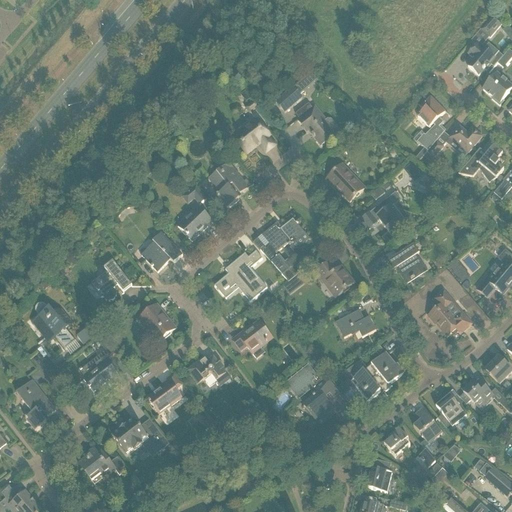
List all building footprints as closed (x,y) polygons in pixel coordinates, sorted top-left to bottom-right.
[(490,39),(503,24),(494,16),(481,31),(490,39)] [(494,59),(485,51),(477,45),(468,55),(474,60),(468,68),(479,77),(483,72),(484,72),(485,71),(486,72),(491,66),(493,68),(503,57),(499,54),(494,59)] [(503,70),(511,59),(511,53),(509,51),(497,65),(503,70)] [(502,102),(511,90),(511,87),(497,75),(483,91),(492,99),(492,100),(500,107),(503,103),(502,102)] [(275,102),(284,113),(302,98),(300,95),(303,92),(296,83),(275,102)] [(249,113),(258,108),(255,102),(246,107),(249,113)] [(438,106),(436,107),(430,102),(427,105),(426,104),(424,106),(425,107),(422,110),(424,111),(418,118),(430,129),(434,125),(435,127),(426,136),(425,135),(417,143),(424,149),(416,159),(420,162),(424,157),(437,142),(445,132),(439,127),(443,123),(439,119),(445,113),(438,106)] [(305,115),(297,121),(307,133),(309,132),(312,136),(312,137),(313,139),(314,138),(321,147),(328,141),(336,135),(338,133),(339,129),(331,120),(327,119),(326,120),(315,107),(305,115)] [(269,138),(270,137),(257,122),(234,140),(234,141),(232,142),(232,143),(231,144),(231,146),(232,146),(232,147),(233,148),(235,149),(236,148),(239,146),(246,156),(259,145),(266,153),(275,146),(269,138)] [(450,139),(449,139),(467,155),(482,138),(472,129),(468,134),(459,127),(450,139)] [(437,142),(424,157),(431,163),(433,160),(433,161),(444,148),(443,148),(437,142)] [(465,167),(458,175),(473,178),(475,175),(479,171),(482,168),(484,170),(481,174),(489,184),(496,180),(499,176),(504,171),(500,168),(504,163),(499,159),(503,155),(494,147),(487,156),(486,156),(481,163),(474,157),(467,165),(465,167)] [(158,151),(152,157),(160,164),(165,157),(158,151)] [(249,189),(243,181),(230,164),(208,181),(220,195),(217,197),(227,210),(239,201),(235,196),(239,193),(240,195),(249,189)] [(350,204),(366,189),(343,165),(326,181),(338,194),(339,193),(350,204)] [(411,165),(404,170),(408,175),(414,170),(411,165)] [(511,182),(509,187),(504,183),(494,194),(501,200),(511,187),(511,182)] [(196,188),(189,193),(195,200),(200,206),(207,201),(196,188)] [(394,195),(360,221),(368,231),(379,221),(390,234),(393,231),(394,231),(402,225),(404,223),(392,208),(394,206),(394,207),(401,201),(395,194),(394,195)] [(212,223),(205,216),(197,208),(177,227),(192,243),(212,223)] [(261,251),(261,252),(267,260),(288,284),(300,274),(288,260),(285,263),(277,254),(287,246),(289,248),(305,235),(298,226),(299,225),(297,224),(296,224),(293,220),(285,226),(286,228),(283,230),(277,223),(261,237),(270,247),(267,250),(265,248),(261,251)] [(183,257),(176,250),(162,235),(153,243),(154,244),(141,257),(152,269),(153,269),(158,274),(171,262),(174,265),(183,257)] [(418,256),(420,255),(413,246),(387,263),(393,272),(399,268),(401,272),(398,274),(407,286),(428,272),(418,256)] [(511,257),(505,252),(497,260),(503,265),(489,281),(487,279),(477,290),(487,299),(495,289),(503,296),(511,285),(511,257)] [(224,279),(215,287),(223,297),(224,296),(223,296),(223,295),(224,293),(225,293),(225,292),(225,293),(227,291),(229,289),(236,283),(239,287),(250,301),(251,302),(250,302),(249,303),(250,304),(267,289),(264,285),(263,285),(249,268),(252,265),(254,267),(256,265),(254,266),(254,265),(252,263),(253,262),(257,259),(259,257),(260,258),(262,260),(259,262),(259,263),(262,260),(256,253),(253,255),(249,259),(246,256),(245,255),(237,261),(237,262),(233,265),(229,268),(231,271),(229,273),(228,274),(229,275),(228,276),(224,279)] [(132,287),(126,279),(113,263),(104,269),(108,273),(87,289),(97,302),(103,298),(106,302),(109,303),(113,302),(115,300),(116,297),(116,294),(113,290),(115,289),(114,288),(117,285),(123,294),(132,287)] [(341,269),(334,274),(327,265),(315,274),(335,300),(354,285),(341,269)] [(466,273),(457,280),(461,284),(469,277),(466,273)] [(48,287),(44,283),(39,289),(43,292),(48,287)] [(460,335),(471,326),(444,292),(435,300),(441,307),(428,318),(435,325),(436,324),(439,328),(439,329),(447,339),(456,331),(460,335)] [(40,318),(32,324),(37,330),(39,329),(47,338),(47,339),(50,342),(47,344),(48,345),(56,339),(66,351),(76,343),(66,331),(73,325),(70,321),(62,311),(55,316),(47,306),(46,306),(46,305),(45,305),(44,305),(44,304),(43,304),(42,304),(41,304),(40,304),(39,304),(38,305),(37,306),(36,306),(36,307),(36,308),(35,308),(35,309),(35,310),(35,311),(35,312),(36,313),(36,314),(37,314),(40,318)] [(163,317),(165,316),(157,307),(140,320),(158,343),(156,344),(157,345),(176,330),(175,329),(174,331),(163,317)] [(359,312),(360,312),(360,311),(336,324),(344,340),(351,337),(351,338),(359,334),(362,339),(376,332),(369,318),(364,321),(359,312)] [(480,327),(486,321),(481,315),(474,320),(480,327)] [(234,341),(233,342),(242,353),(247,349),(253,356),(273,340),(265,331),(259,323),(248,332),(247,331),(239,337),(239,338),(234,342),(234,341)] [(77,338),(83,346),(98,335),(91,327),(77,338)] [(118,332),(111,337),(118,346),(125,341),(118,332)] [(104,339),(98,343),(110,358),(116,354),(110,346),(104,339)] [(27,357),(30,353),(26,348),(22,353),(27,357)] [(86,378),(83,380),(89,388),(90,388),(89,389),(90,391),(91,390),(93,393),(105,384),(106,384),(106,383),(108,382),(109,382),(108,382),(109,381),(112,384),(119,378),(106,362),(109,360),(104,353),(101,355),(102,355),(90,364),(96,371),(86,378)] [(390,386),(403,375),(386,354),(367,370),(360,361),(344,374),(368,404),(380,394),(380,393),(383,390),(385,393),(387,392),(392,388),(390,386)] [(203,360),(187,372),(193,380),(198,386),(204,381),(209,388),(216,383),(220,388),(230,381),(219,366),(213,358),(206,364),(203,360)] [(500,359),(499,360),(498,359),(486,372),(493,379),(491,380),(500,388),(511,376),(511,372),(500,360),(500,359)] [(315,387),(321,382),(303,370),(297,375),(294,381),(292,379),(286,384),(305,396),(310,391),(312,393),(309,395),(313,399),(303,407),(314,420),(316,418),(321,424),(319,426),(335,413),(323,399),(334,390),(327,381),(317,389),(315,387)] [(48,419),(56,412),(32,382),(16,394),(32,415),(25,420),(35,433),(47,424),(44,420),(46,417),(48,419)] [(155,395),(147,400),(150,403),(149,404),(150,405),(149,406),(153,411),(154,411),(159,418),(182,400),(176,392),(169,382),(157,391),(158,393),(155,396),(155,395)] [(464,394),(459,399),(466,406),(471,402),(474,405),(481,399),(485,404),(493,396),(490,394),(480,383),(475,388),(472,385),(463,394),(464,394)] [(443,402),(436,408),(442,416),(451,426),(452,428),(467,416),(464,412),(454,400),(458,397),(453,391),(441,401),(443,402)] [(133,420),(142,413),(130,396),(121,403),(133,420)] [(511,415),(511,413),(511,406),(504,399),(499,404),(511,415)] [(353,410),(360,405),(357,401),(350,407),(353,410)] [(442,435),(428,418),(422,410),(415,415),(421,421),(413,428),(429,446),(442,435)] [(156,430),(146,437),(134,421),(126,427),(120,431),(120,432),(113,438),(126,455),(132,450),(134,453),(142,447),(144,449),(151,444),(158,454),(169,447),(156,430)] [(409,441),(405,437),(399,429),(392,435),(394,437),(384,445),(395,459),(410,447),(406,443),(409,441)] [(456,445),(444,457),(451,463),(463,452),(456,445)] [(103,456),(100,458),(94,451),(85,458),(86,460),(79,466),(89,479),(99,472),(104,479),(115,470),(120,477),(127,471),(118,458),(110,464),(103,455),(103,456)] [(425,473),(435,464),(425,452),(415,461),(425,473)] [(189,467),(195,462),(189,454),(182,459),(189,467)] [(432,482),(443,470),(437,465),(427,477),(432,482)] [(511,486),(493,469),(492,470),(486,465),(479,474),(485,479),(484,480),(507,500),(510,497),(511,498),(511,486)] [(392,474),(387,473),(378,471),(376,477),(370,475),(367,490),(387,495),(392,474)] [(30,498),(29,499),(24,493),(10,505),(5,499),(0,504),(0,511),(37,511),(31,505),(34,503),(30,498)] [(463,511),(441,493),(433,503),(442,511),(441,511),(463,511)] [(364,502),(361,511),(386,511),(383,510),(384,507),(374,504),(364,502)] [(402,511),(405,511),(407,506),(392,502),(390,509),(402,511)]
